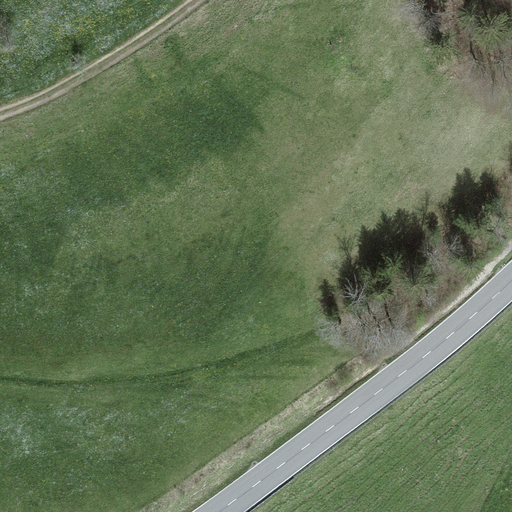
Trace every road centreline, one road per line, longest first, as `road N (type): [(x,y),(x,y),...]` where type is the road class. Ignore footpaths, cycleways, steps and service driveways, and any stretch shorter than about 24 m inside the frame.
road 1 (tertiary): [(511,279),(219,511)]
road 2 (track): [(0,111),(128,48),(195,0)]
